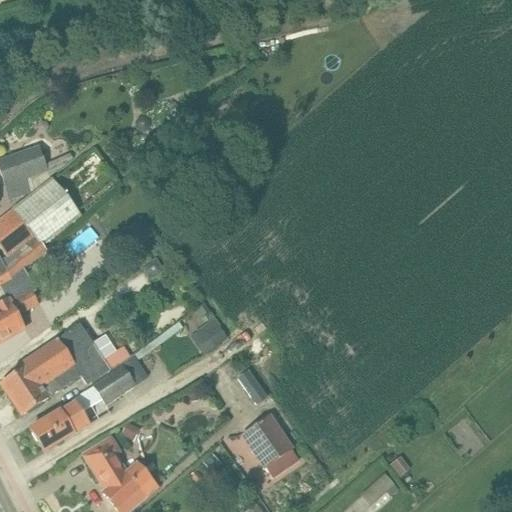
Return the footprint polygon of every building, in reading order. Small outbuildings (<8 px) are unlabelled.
[(45,174),(38,146),(0,159),(0,173),(10,201),(30,194),(25,181),(45,174)] [(0,288),(12,282),(10,280),(23,269),(39,256),(44,252),(35,242),(37,241),(41,246),(80,215),(53,180),(0,220),(0,248),(7,258),(0,261),(0,260),(0,288)] [(0,343),(24,329),(17,317),(38,305),(32,293),(37,290),(23,269),(10,280),(12,282),(0,288),(0,291),(6,301),(0,304),(0,343)] [(216,318),(193,335),(206,354),(229,337),(216,318)] [(104,335),(91,343),(80,325),(14,370),(17,375),(1,385),(22,417),(80,376),(87,387),(130,358),(123,348),(116,353),(104,335)] [(148,378),(134,358),(92,386),(105,407),(148,378)] [(242,378),(256,407),(268,401),(255,372),(242,378)] [(189,390),(186,394),(186,399),(190,402),(197,401),(200,397),(199,392),(194,389),(189,390)] [(60,412),(30,430),(44,453),(88,426),(74,404),(60,413),(60,412)] [(267,416),(239,436),(270,478),(296,459),(267,416)] [(109,489),(106,492),(103,495),(118,511),(130,511),(158,489),(140,465),(126,475),(114,455),(118,453),(109,439),(83,455),(100,483),(104,481),(109,489)] [(386,493),(370,507),(374,511),(376,511),(391,499),(390,498),(386,493)]
